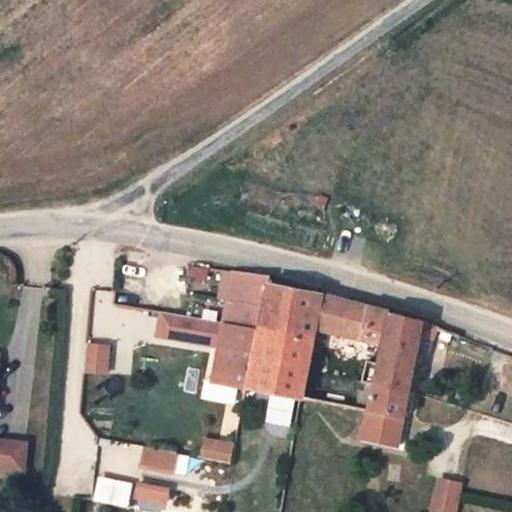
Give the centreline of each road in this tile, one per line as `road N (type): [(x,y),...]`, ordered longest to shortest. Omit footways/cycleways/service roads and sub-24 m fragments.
road 1 (unclassified): [(511,332),(448,308),(99,219)]
road 2 (unclassified): [(99,219),(429,0)]
road 3 (unknown): [(99,219),(71,404),(77,442),(127,471),(214,487)]
